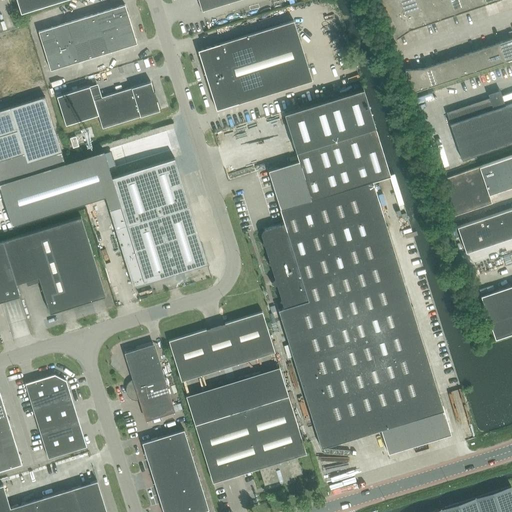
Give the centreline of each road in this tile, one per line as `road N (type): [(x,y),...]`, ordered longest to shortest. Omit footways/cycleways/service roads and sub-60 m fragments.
road 1 (unclassified): [(81,336),(217,292),(233,265),(152,0)]
road 2 (tertiary): [(329,509),(511,451)]
road 3 (unclassified): [(136,511),(81,336)]
